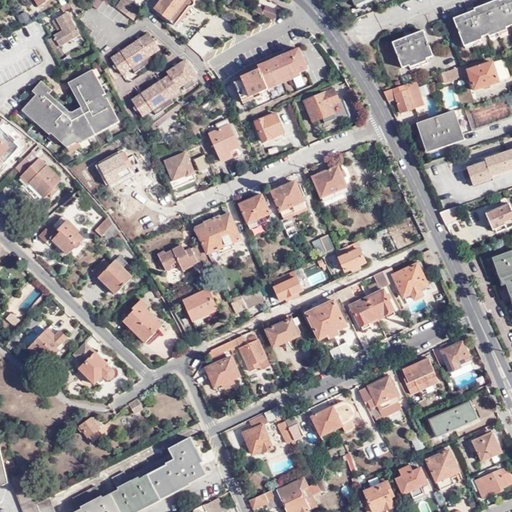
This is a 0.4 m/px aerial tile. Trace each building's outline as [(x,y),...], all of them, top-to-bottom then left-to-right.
[(34,0),(40,9),(53,0),(34,0)] [(93,13),(102,0),(95,0),(89,10),(93,13)] [(193,3),(188,0),(163,0),(155,11),(176,28),(189,9),(191,9),(193,7),(194,5),(193,3)] [(371,0),(356,7),(357,10),(378,0),(371,0)] [(454,19),(464,43),(482,36),(489,34),(507,27),(511,25),(511,0),(504,0),(501,1),(500,0),(496,0),(474,9),(475,11),(454,19)] [(104,1),(98,9),(104,13),(110,5),(104,1)] [(130,3),(122,13),(134,22),(141,12),(130,3)] [(69,13),(74,10),(70,4),(61,9),(63,13),(67,10),(69,13)] [(280,12),(266,7),(263,15),(276,20),(280,12)] [(131,28),(135,23),(134,22),(122,13),(120,15),(125,19),(123,21),(131,28)] [(68,14),(53,24),(59,33),(60,32),(62,36),(49,44),(54,53),(81,37),(68,14)] [(507,27),(489,34),(490,37),(508,30),(507,27)] [(404,68),(410,65),(428,59),(434,57),(424,31),(394,43),(404,68)] [(190,48),(203,60),(207,57),(214,49),(201,38),(202,36),(200,35),(190,48)] [(482,36),(464,43),(465,46),(483,40),(482,36)] [(134,51),(137,54),(144,47),(142,44),(134,51)] [(144,47),(137,54),(125,64),(145,87),(149,84),(152,86),(163,76),(161,73),(164,70),(159,63),(166,57),(158,48),(151,54),(144,47)] [(245,102),(278,88),(277,85),(300,75),(309,71),(300,50),(258,68),(260,72),(246,77),(242,79),(244,83),(238,85),(245,102)] [(37,54),(0,73),(0,88),(43,65),(37,54)] [(428,59),(410,65),(412,69),(429,62),(428,59)] [(495,64),(470,72),(477,93),(502,84),(495,64)] [(258,68),(244,74),(246,77),(260,72),(258,68)] [(61,143),(69,149),(79,144),(120,123),(107,100),(105,101),(103,97),(105,96),(93,72),(73,82),(87,111),(72,118),(49,99),(53,93),(42,83),(33,93),(37,96),(24,111),(52,135),(61,143)] [(278,88),(301,78),(300,75),(277,85),(278,88)] [(128,78),(116,87),(124,102),(142,87),(137,80),(132,84),(128,78)] [(57,97),(53,93),(49,99),(72,118),(87,111),(73,82),(69,85),(81,109),(72,114),(55,99),(57,97)] [(419,84),(386,96),(389,103),(398,100),(399,105),(403,115),(427,107),(419,84)] [(308,102),(307,103),(315,124),(325,120),(326,125),(338,120),(333,107),(342,103),(337,91),(336,91),(335,88),(323,92),(324,96),(315,99),(314,96),(307,99),(308,102)] [(511,95),(466,111),(474,132),(511,118),(511,95)] [(417,124),(421,134),(425,133),(432,153),(462,143),(455,124),(459,122),(455,111),(417,124)] [(277,116),(257,124),(265,143),(273,140),(275,143),(286,138),(277,116)] [(131,119),(137,129),(140,136),(144,134),(135,117),(133,119),(131,119)] [(228,121),(217,127),(220,132),(231,127),(228,121)] [(242,152),(231,127),(220,132),(211,136),(217,152),(212,154),(217,166),(233,159),(233,157),(242,152)] [(0,170),(22,149),(16,143),(17,142),(11,136),(10,136),(3,130),(0,132),(0,170)] [(425,133),(421,134),(428,154),(432,153),(425,133)] [(61,143),(52,135),(48,139),(57,148),(61,143)] [(79,144),(69,149),(72,155),(82,149),(79,144)] [(474,184),(494,177),(494,175),(511,168),(511,149),(486,158),(486,160),(468,167),(474,184)] [(129,151),(102,165),(112,183),(134,172),(132,167),(136,165),(129,151)] [(39,160),(33,154),(16,170),(22,176),(18,179),(26,188),(30,185),(44,200),(58,187),(63,182),(45,162),(45,161),(42,158),(39,160)] [(186,156),(165,165),(174,184),(186,179),(188,180),(194,177),(194,175),(186,156)] [(314,178),(322,199),(348,188),(345,179),(347,178),(342,166),(314,178)] [(511,168),(494,175),(494,177),(495,178),(511,171),(511,168)] [(496,181),(495,178),(494,177),(474,184),(475,187),(496,181)] [(296,183),(274,194),(284,216),(286,215),(286,217),(295,213),(294,212),(307,207),(296,183)] [(58,187),(44,200),(47,204),(61,191),(58,187)] [(348,188),(322,199),(324,204),(350,193),(348,188)] [(241,207),(250,226),(266,219),(273,216),(269,207),(271,206),(267,195),(241,207)] [(230,212),(227,205),(222,207),(225,214),(230,212)] [(493,232),(505,227),(506,231),(507,232),(511,229),(511,209),(510,206),(487,216),(493,232)] [(465,216),(462,208),(455,210),(459,219),(465,216)] [(459,219),(455,210),(442,214),(448,228),(461,224),(459,219)] [(212,255),(219,252),(233,246),(243,242),(231,216),(223,220),(222,218),(205,226),(205,227),(197,230),(199,236),(214,268),(217,266),(212,255)] [(64,218),(55,228),(59,231),(68,221),(64,218)] [(102,238),(115,225),(109,219),(97,232),(102,238)] [(266,219),(250,226),(253,233),(269,226),(266,219)] [(68,221),(59,231),(55,228),(53,226),(48,231),(47,230),(40,237),(50,247),(51,246),(54,242),(67,254),(68,255),(76,247),(78,249),(85,241),(78,235),(80,233),(68,221)] [(109,245),(120,233),(119,232),(117,229),(115,225),(102,238),(109,245)] [(505,227),(493,232),(495,236),(506,231),(505,227)] [(328,236),(320,239),(326,253),(334,250),(328,236)] [(321,256),(326,253),(320,239),(315,242),(321,256)] [(67,254),(54,242),(51,246),(63,258),(67,254)] [(365,264),(357,243),(344,249),(347,257),(340,259),(344,272),(352,269),(358,267),(365,264)] [(166,252),(159,256),(163,263),(161,264),(163,269),(165,268),(167,272),(182,265),(185,271),(205,261),(199,247),(187,253),(184,246),(167,255),(166,252)] [(233,246),(219,252),(221,257),(235,251),(233,246)] [(0,263),(9,254),(3,248),(0,250),(0,263)] [(428,265),(435,262),(429,251),(423,254),(428,265)] [(511,254),(495,260),(502,279),(504,278),(511,298),(511,297),(511,254)] [(120,257),(116,262),(124,269),(128,265),(120,257)] [(116,296),(133,278),(124,269),(116,262),(111,267),(105,261),(94,273),(100,279),(100,280),(116,296)] [(382,273),(388,285),(389,286),(396,283),(404,299),(409,297),(413,302),(421,298),(419,295),(430,289),(426,282),(423,284),(418,275),(422,273),(417,262),(410,265),(410,267),(392,276),(389,270),(382,273)] [(280,265),(271,269),(275,278),(284,274),(280,265)] [(302,292),(294,273),(273,282),(276,289),(274,289),(280,302),(302,292)] [(388,285),(382,273),(374,277),(377,285),(373,287),(375,291),(366,296),(377,319),(384,315),(391,312),(394,311),(383,287),(388,285)] [(349,298),(345,289),(337,293),(343,306),(349,304),(360,327),(362,326),(369,323),(377,319),(366,296),(356,300),(354,296),(349,298)] [(246,308),(265,301),(260,290),(242,298),(246,308)] [(210,291),(185,302),(194,321),(219,310),(210,291)] [(335,302),(332,295),(318,302),(321,308),(335,302)] [(241,298),(231,302),(236,312),(246,307),(241,298)] [(135,312),(124,323),(145,344),(163,327),(146,310),(149,308),(142,302),(134,310),(135,312)] [(314,312),(321,308),(318,302),(311,305),(314,312)] [(335,302),(321,308),(334,334),(347,327),(335,302)] [(320,341),(334,334),(321,308),(314,312),(307,316),(320,341)] [(286,316),(277,321),(279,325),(266,331),(273,347),(300,335),(296,326),(293,319),(288,321),(286,316)] [(58,331),(57,332),(50,327),(30,349),(47,365),(59,352),(58,351),(67,342),(64,339),(66,338),(58,331)] [(259,368),(257,363),(266,358),(258,340),(257,340),(255,336),(248,339),(250,343),(239,348),(249,372),(259,368)] [(243,341),(241,337),(229,342),(231,347),(243,341)] [(213,355),(231,347),(229,342),(211,350),(213,355)] [(465,342),(445,351),(454,372),(463,367),(462,364),(473,359),(465,342)] [(114,375),(114,371),(86,343),(74,355),(84,365),(81,369),(96,384),(98,382),(100,384),(106,378),(108,378),(110,378),(112,378),(114,375)] [(340,346),(346,359),(353,356),(347,343),(340,346)] [(331,351),(337,364),(346,359),(340,346),(331,351)] [(207,368),(215,387),(223,383),(224,387),(234,383),(232,378),(239,375),(231,357),(207,368)] [(269,366),(266,358),(257,363),(259,368),(260,370),(269,366)] [(415,382),(420,392),(440,383),(429,359),(401,373),(408,386),(415,382)] [(462,364),(463,367),(475,362),(473,359),(462,364)] [(455,381),(457,387),(469,382),(467,377),(455,381)] [(397,401),(395,396),(398,394),(391,378),(363,391),(378,422),(402,410),(397,401)] [(354,401),(362,397),(358,387),(349,392),(354,401)] [(144,408),(139,399),(129,406),(134,413),(144,408)] [(347,434),(356,430),(353,423),(348,424),(347,420),(351,418),(353,416),(353,415),(353,413),(353,411),(352,409),(350,408),(349,407),(355,405),(352,403),(350,402),(347,402),(344,402),(342,403),(313,417),(314,420),(312,421),(317,432),(319,431),(322,437),(343,427),(347,434)] [(470,403),(430,420),(438,437),(477,419),(470,403)] [(348,424),(353,423),(354,422),(356,419),(358,417),(358,414),(358,412),(358,409),(356,407),(355,405),(349,407),(350,408),(352,409),(353,411),(353,413),(353,415),(353,416),(351,418),(347,420),(348,424)] [(266,414),(266,415),(271,423),(283,417),(279,408),(266,414)] [(264,427),(271,423),(266,415),(249,423),(253,432),(264,427)] [(98,428),(103,425),(95,418),(81,426),(82,427),(80,428),(82,431),(84,430),(88,437),(99,430),(98,428)] [(289,445),(296,442),(290,429),(287,422),(280,425),(289,445)] [(296,442),(305,438),(300,425),(290,429),(296,442)] [(273,450),(264,427),(253,432),(245,435),(254,456),(264,452),(265,454),(273,450)] [(99,430),(88,437),(91,443),(102,437),(99,430)] [(481,463),(491,459),(499,455),(501,454),(492,434),(472,443),(481,463)] [(418,435),(412,437),(417,452),(424,449),(418,435)] [(201,464),(198,458),(201,456),(192,439),(170,450),(172,454),(127,478),(125,474),(111,481),(117,492),(103,499),(97,488),(74,499),(80,511),(78,511),(131,511),(181,487),(182,489),(207,477),(201,464)] [(449,451),(427,461),(440,491),(454,485),(452,480),(459,476),(449,451)] [(499,455),(491,459),(493,464),(502,461),(499,455)] [(500,469),(475,481),(483,499),(499,492),(498,490),(507,486),(502,474),(506,472),(503,467),(499,468),(500,469)] [(408,468),(397,473),(398,476),(394,477),(402,496),(409,493),(412,499),(423,494),(420,488),(427,485),(420,470),(410,474),(408,468)] [(38,511),(36,506),(24,474),(12,477),(25,511),(38,511)] [(384,478),(362,488),(364,493),(363,493),(371,511),(382,511),(383,511),(389,511),(397,508),(384,478)] [(305,480),(278,492),(286,511),(309,511),(317,508),(305,480)] [(181,487),(131,511),(139,511),(182,490),(182,489),(181,487)] [(275,500),(272,492),(250,501),(254,510),(275,500)] [(36,506),(38,511),(52,511),(48,499),(36,506)]
